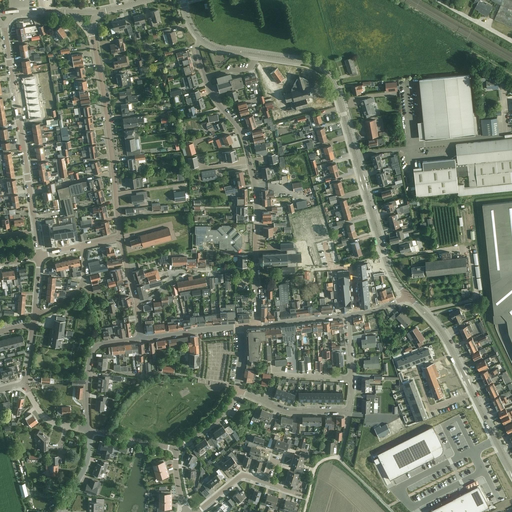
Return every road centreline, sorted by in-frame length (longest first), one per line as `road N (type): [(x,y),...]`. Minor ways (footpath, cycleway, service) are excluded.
road 1 (tertiary): [(407,296),(386,263),(330,77),(309,62),(257,55)]
road 2 (residential): [(120,236),(89,28)]
road 3 (residential): [(36,230),(3,24)]
road 4 (unclassified): [(255,268),(250,161),(241,130),(205,77)]
road 5 (residential): [(89,431),(93,349),(140,338)]
road 6 (residential): [(136,304),(175,274),(255,268)]
